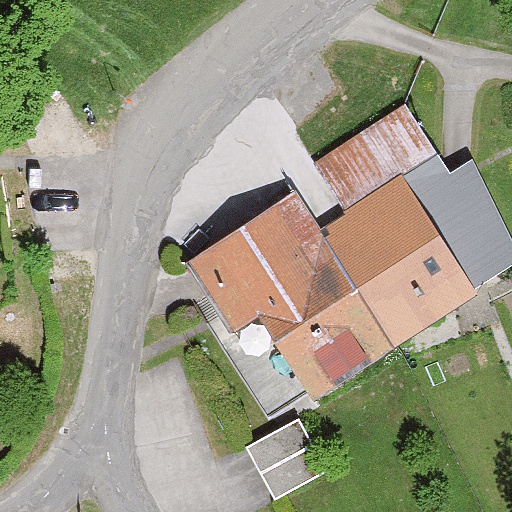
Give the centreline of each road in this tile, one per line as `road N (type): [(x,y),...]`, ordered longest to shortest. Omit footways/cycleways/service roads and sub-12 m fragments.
road 1 (unclassified): [(103,428),(128,251),(174,147),(330,0)]
road 2 (unclassified): [(11,511),(103,428)]
